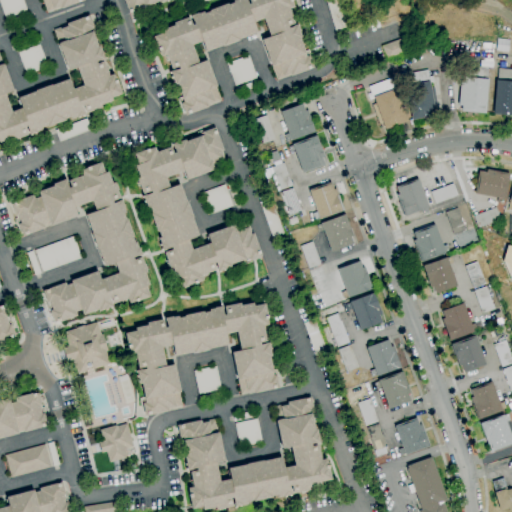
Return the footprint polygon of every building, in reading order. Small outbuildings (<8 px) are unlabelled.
[(5,18),(0,4),(0,0),(23,0),(27,10),(5,18)] [(84,0),(62,8),(61,7),(47,12),(42,0),(84,0)] [(130,15),(124,0),(168,0),(166,1),(160,3),(159,1),(141,8),(142,11),(130,15)] [(185,115),(181,103),(183,102),(177,84),(175,84),(173,78),(172,78),(170,71),(175,69),(175,70),(179,68),(178,67),(171,69),(166,55),(160,57),(152,36),(163,32),(162,29),(174,25),(173,23),(188,17),(191,25),(194,24),(192,19),(191,19),(190,15),(197,13),(198,13),(203,11),(204,13),(209,11),(209,10),(227,3),(227,5),(233,3),(232,1),(235,0),(246,0),(248,4),(250,3),(248,0),(291,0),(294,7),(289,9),(294,24),(287,26),(288,28),(292,27),(292,26),(297,24),(299,32),(301,38),(300,38),(306,57),(309,56),(314,68),(292,76),(291,75),(277,80),(271,66),(261,40),(270,36),(263,19),(253,22),(257,33),(239,39),(239,40),(223,46),(223,45),(206,51),(202,41),(192,45),(198,63),(207,60),(216,86),(221,101),(207,106),(208,107),(185,115)] [(335,30),(325,0),(339,0),(347,27),(335,30)] [(8,27),(6,21),(28,12),(30,18),(8,27)] [(0,59),(2,65),(3,65),(13,91),(5,94),(11,112),(21,108),(17,98),(35,91),(35,90),(51,85),(69,79),(73,89),(83,85),(77,68),(70,71),(69,70),(68,70),(58,45),(59,44),(54,30),(67,25),(67,23),(89,15),(94,27),(91,28),(92,32),(98,46),(99,46),(101,52),(102,52),(105,59),(99,61),(99,60),(96,61),(96,63),(103,61),(108,75),(114,74),(121,94),(111,98),(112,101),(100,105),(101,108),(86,113),(83,105),(80,106),(82,112),(83,112),(84,115),(78,117),(77,116),(71,119),(71,117),(65,119),(65,120),(48,127),(47,125),(41,128),(42,130),(36,132),(36,133),(29,135),(28,132),(29,132),(26,126),(24,127),(27,135),(12,141),(11,139),(0,143),(0,59)] [(17,50),(14,44),(37,36),(39,42),(17,50)] [(387,60),(382,46),(405,37),(410,51),(387,60)] [(26,75),(18,53),(39,44),(48,67),(26,75)] [(235,86),(226,64),(248,56),(256,77),(235,86)] [(486,114),(462,112),(462,106),(458,106),(460,82),(464,82),(464,78),(460,77),(461,65),(488,67),(487,80),(488,80),(486,114)] [(497,81),(498,68),(511,69),(511,115),(493,114),(496,81),(497,81)] [(385,129),(383,123),(379,124),(372,105),(376,103),(375,98),(370,100),(368,95),(371,94),(369,87),(396,77),(427,70),(429,77),(432,76),(438,114),(412,120),(407,89),(396,90),(408,121),(385,129)] [(238,94),(235,88),(257,80),(260,86),(238,94)] [(286,141),(284,135),(288,133),(280,112),(302,104),(304,111),(307,110),(315,132),(290,141),(290,140),(286,141)] [(262,144),(254,120),(266,115),(275,140),(262,144)] [(59,142),(55,131),(86,119),(91,130),(59,142)] [(183,288),(179,278),(176,279),(172,267),(169,268),(164,252),(172,249),(171,247),(165,249),(165,250),(162,251),(160,244),(158,238),(160,237),(158,231),(157,232),(150,214),(152,213),(149,207),(147,207),(145,202),(144,202),(142,195),(145,194),(145,195),(151,193),(150,191),(142,194),(136,178),(139,177),(135,166),(138,165),(134,154),(154,146),(156,152),(170,147),(173,153),(174,153),(171,144),(179,141),(179,142),(184,140),(185,142),(196,138),(194,132),(203,129),(203,132),(214,128),(223,151),(220,152),(222,156),(223,156),(227,165),(220,168),(219,168),(186,180),(183,171),(165,178),(169,188),(179,184),(186,202),(187,201),(193,218),(192,218),(198,235),(188,239),(192,249),(209,243),(206,237),(207,236),(206,234),(246,220),(249,227),(248,227),(251,234),(253,233),(262,256),(250,261),(249,258),(230,265),(231,267),(218,272),(216,267),(215,263),(213,263),(216,270),(201,275),(203,281),(183,288)] [(303,173),(295,151),(291,153),(288,147),(292,145),(316,136),(324,158),(321,159),(324,165),(303,173)] [(150,296),(129,304),(127,298),(113,304),(110,297),(108,298),(112,306),(99,311),(99,309),(83,315),(82,310),(76,312),(77,316),(59,322),(59,321),(55,323),(50,311),(53,310),(50,302),(47,303),(42,291),(65,282),(66,285),(72,283),(71,280),(97,271),(100,279),(118,273),(115,264),(107,267),(106,266),(104,266),(98,248),(97,248),(91,233),(92,233),(85,215),(95,211),(91,201),(74,207),(77,216),(51,226),(50,223),(44,225),(45,228),(22,236),(18,224),(21,223),(18,215),(15,216),(11,204),(15,203),(15,201),(33,195),(34,199),(40,197),(38,192),(53,186),(53,184),(65,179),(68,188),(70,187),(68,181),(82,175),(80,170),(100,162),(104,172),(107,171),(111,183),(114,182),(120,198),(112,201),(112,203),(121,200),(124,207),(123,207),(125,213),(123,214),(125,219),(127,219),(133,237),(132,237),(134,243),(136,242),(138,248),(139,248),(141,255),(138,256),(132,258),(133,259),(141,256),(147,272),(144,273),(149,285),(146,286),(150,296)] [(280,190),(272,167),(284,163),(292,185),(280,190)] [(509,173),(505,198),(503,198),(503,203),(496,202),(497,197),(475,194),(479,171),(486,172),(486,170),(509,173)] [(405,216),(397,195),(399,194),(397,186),(417,179),(428,207),(427,208),(429,212),(423,214),(421,210),(405,216)] [(235,206),(227,184),(232,181),(240,204),(235,206)] [(314,220),(312,213),(316,212),(309,190),(331,182),(333,190),(335,189),(343,211),(319,220),(318,218),(314,220)] [(435,204),(430,192),(453,183),(457,195),(435,204)] [(210,215),(202,193),(224,184),(232,206),(210,215)] [(289,215),(281,192),(292,188),(301,210),(289,215)] [(272,238),(260,205),(271,201),(284,234),(272,238)] [(478,228),(473,216),(495,207),(500,219),(478,228)] [(453,235),(445,212),(457,208),(466,230),(453,235)] [(331,252),(323,230),(319,232),(317,225),(321,224),(320,222),(345,213),(353,236),(350,237),(353,244),(331,252)] [(421,262),(413,241),(416,240),(413,233),(434,225),(445,253),(421,262)] [(42,272),(35,250),(73,236),(81,258),(42,272)] [(308,268),(300,246),(312,241),(321,264),(308,268)] [(35,275),(26,253),(32,251),(40,273),(35,275)] [(457,286),(435,294),(432,286),(430,287),(423,266),(447,258),(457,286)] [(372,289),(348,298),(347,297),(344,298),(343,297),(342,297),(340,293),(345,291),(337,269),(358,261),(361,268),(364,267),(372,289)] [(485,284),(473,289),(464,266),(477,262),(485,284)] [(482,313),(473,291),(486,287),(494,308),(482,313)] [(359,331),(352,309),(348,310),(346,304),(350,302),(349,301),(374,292),(382,314),(379,315),(382,323),(359,331)] [(145,416),(142,403),(145,402),(145,399),(144,399),(141,383),(139,383),(136,370),(141,369),(145,369),(145,366),(138,368),(134,353),(128,354),(124,333),(135,330),(134,327),(147,325),(146,322),(162,319),(164,327),(167,327),(166,321),(164,321),(164,318),(172,316),(172,317),(178,316),(178,318),(184,317),(184,315),(203,311),(203,313),(209,311),(208,309),(214,308),(214,307),(222,306),(222,310),(223,315),(225,315),(223,307),(240,303),(241,306),(253,303),(253,306),(264,304),(268,325),(263,327),(266,342),(259,343),(260,345),(264,344),(263,344),(268,343),(271,356),(269,357),(272,373),(273,376),(276,376),(279,388),(254,393),(254,392),(240,394),(237,380),(231,352),(239,351),(236,332),(226,334),(228,345),(209,349),(209,350),(193,353),(193,352),(174,356),(172,345),(162,347),(166,366),(174,364),(180,392),(179,392),(182,406),(168,409),(168,411),(145,416)] [(450,341),(444,323),(446,322),(441,311),(463,303),(474,332),(450,341)] [(0,305),(4,304),(8,316),(6,317),(9,325),(11,324),(15,336),(11,338),(11,339),(0,342),(0,305)] [(337,347),(326,318),(338,313),(349,342),(337,347)] [(315,356),(303,323),(315,319),(327,352),(315,356)] [(77,374),(73,360),(68,362),(63,348),(69,346),(65,332),(76,328),(76,327),(84,325),(84,326),(97,322),(100,335),(102,334),(107,351),(105,352),(109,364),(94,369),(93,365),(86,367),(87,371),(77,374)] [(121,346),(116,331),(120,330),(124,345),(121,346)] [(464,372),(461,365),(458,366),(455,357),(457,356),(453,345),(475,336),(485,364),(464,372)] [(372,377),(369,371),(374,369),(366,348),(388,340),(391,346),(393,346),(401,368),(376,377),(376,375),(372,377)] [(511,363),(501,367),(493,345),(505,340),(511,360),(511,363)] [(352,373),(351,370),(346,372),(338,349),(350,345),(358,367),(356,368),(357,371),(352,373)] [(511,391),(511,392),(502,370),(511,365),(511,391)] [(198,394),(193,371),(216,366),(221,389),(198,394)] [(388,409),(380,388),(376,389),(374,383),(378,381),(377,380),(401,372),(409,393),(407,394),(410,401),(388,409)] [(125,404),(117,377),(127,374),(135,401),(125,404)] [(478,420),(477,418),(476,419),(472,405),(470,398),(473,397),(470,390),(491,382),(502,411),(478,420)] [(67,502),(70,511),(0,511),(0,400),(8,398),(9,404),(16,402),(14,398),(37,392),(41,406),(39,406),(41,414),(43,413),(47,426),(24,432),(23,429),(17,430),(18,433),(0,437),(0,508),(9,506),(6,497),(33,490),(34,492),(40,491),(39,488),(62,482),(65,494),(63,495),(65,503),(67,502)] [(200,403),(198,397),(221,392),(223,398),(200,403)] [(203,510),(202,507),(192,509),(187,488),(193,487),(190,472),(197,470),(196,468),(192,469),(187,470),(184,457),(186,457),(183,441),(182,437),(179,438),(177,425),(200,420),(201,423),(209,421),(208,420),(214,419),(217,434),(218,434),(224,461),(215,462),(219,481),(230,479),(227,468),(246,464),(262,460),(262,461),(281,457),(283,468),(294,466),(290,447),(281,449),(275,422),(276,421),(273,406),(283,404),(283,406),(287,405),(287,402),(310,397),(313,410),(310,410),(311,414),(314,430),(316,429),(317,435),(318,435),(319,442),(310,444),(311,446),(317,445),(321,460),(326,459),(331,480),(320,482),(321,485),(308,488),(309,490),(293,494),(291,486),(289,486),(291,495),(283,497),(283,496),(277,497),(277,495),(271,496),(272,498),(253,502),(252,500),(246,501),(247,503),(241,504),(242,505),(233,507),(233,504),(234,503),(232,498),(230,498),(232,507),(215,510),(214,508),(203,510)] [(365,425),(357,403),(369,399),(377,421),(365,425)] [(233,421),(232,415),(255,410),(257,417),(233,421)] [(503,414),(511,437),(511,443),(493,451),(491,443),(487,444),(485,438),(484,438),(479,423),(503,414)] [(239,447),(234,423),(257,418),(262,442),(239,447)] [(400,455),(398,449),(403,448),(395,427),(416,419),(418,425),(422,424),(429,446),(405,455),(405,453),(400,455)] [(109,463),(106,451),(101,453),(98,442),(103,441),(100,430),(116,425),(117,427),(127,424),(135,454),(125,457),(125,458),(109,463)] [(376,457),(374,451),(375,450),(367,428),(378,424),(387,446),(385,447),(387,453),(376,457)] [(53,467),(47,443),(53,442),(59,465),(53,467)] [(11,478),(4,455),(45,444),(51,467),(11,478)] [(419,511),(421,510),(414,493),(410,494),(407,486),(412,484),(410,479),(407,480),(406,477),(408,476),(405,466),(431,457),(446,501),(443,502),(446,511),(419,511)] [(511,511),(508,511),(508,508),(500,511),(494,493),(496,493),(492,481),(503,478),(507,490),(511,489),(511,488),(511,511)] [(83,511),(83,507),(118,501),(119,511),(83,511)]
